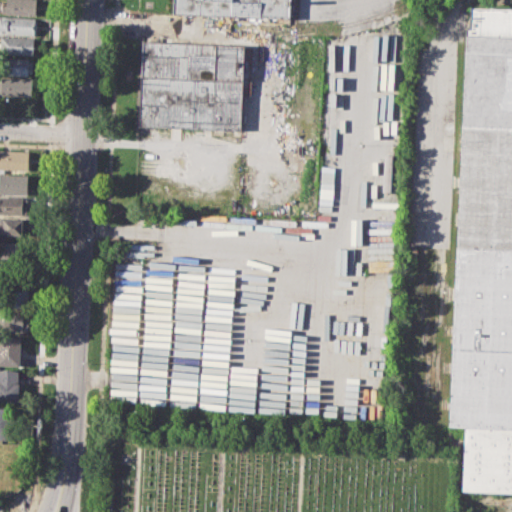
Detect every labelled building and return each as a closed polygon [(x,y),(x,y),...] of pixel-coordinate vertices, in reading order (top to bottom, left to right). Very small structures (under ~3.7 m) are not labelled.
[(7,0),(37,0),(37,15),(1,14),(2,4),(7,4),(7,0)] [(291,0),(291,17),(174,13),(174,0),(291,0)] [(466,424),(450,423),(468,7),(511,8),(511,493),(463,492),(466,424)] [(0,16),(36,18),(36,35),(0,33),(0,16)] [(2,37),(36,38),(35,56),(1,54),(2,37)] [(142,43),(244,47),(240,130),(139,125),(142,43)] [(0,73),(1,58),(34,59),(33,75),(0,73)] [(0,94),(1,78),(32,79),(32,95),(0,94)] [(0,149),(30,151),(29,169),(0,168),(0,149)] [(0,173),(29,174),(28,193),(0,192),(0,173)] [(0,195),(27,197),(26,215),(0,214),(0,195)] [(2,218),(26,219),(25,236),(2,234),(2,218)] [(2,241),(22,242),(21,260),(1,259),(2,241)] [(6,288),(36,290),(35,309),(5,308),(6,288)] [(0,312),(28,314),(27,327),(23,326),(23,330),(0,328),(0,312)] [(0,335),(20,336),(19,366),(0,365),(0,335)] [(0,368),(19,370),(17,402),(0,401),(0,368)] [(0,406),(9,407),(8,438),(0,437),(0,406)] [(0,444),(14,445),(13,470),(18,470),(18,491),(0,490),(0,444)]
